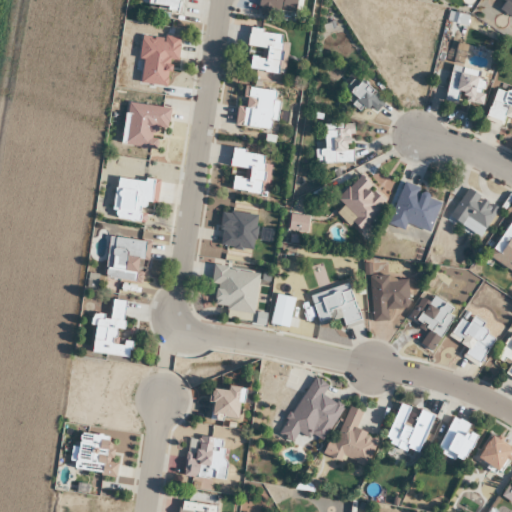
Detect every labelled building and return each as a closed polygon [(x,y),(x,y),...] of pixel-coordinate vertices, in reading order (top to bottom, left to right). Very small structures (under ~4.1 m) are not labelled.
[(176,15),(181,0),(145,0),(145,3),(176,15)] [(293,15),(295,0),(259,0),(258,10),(293,15)] [(511,0),(501,0),(504,1),(499,9),(511,17),(511,0)] [(281,35),(248,29),(245,47),(259,50),(258,56),(249,55),(247,70),(279,76),(284,45),(280,44),(281,35)] [(179,38),(142,35),(138,85),(166,87),(169,61),(177,62),(179,38)] [(481,105),(484,77),(447,73),(444,101),(481,105)] [(374,113),(383,103),(359,80),(343,98),(360,113),(367,106),(374,113)] [(504,118),(511,120),(511,92),(496,87),(483,120),(501,126),(504,118)] [(237,108),(235,127),(275,132),(279,92),(243,88),(241,108),(237,108)] [(166,130),(169,109),(126,103),(121,145),(156,150),(158,130),(166,130)] [(352,124),(322,125),(323,150),(314,150),(314,164),(353,163),(352,124)] [(229,167),(233,168),(231,191),(263,195),(267,155),(231,150),(229,167)] [(155,181),(117,176),(111,219),(149,224),(155,181)] [(336,213),(356,234),(386,205),(359,177),(335,199),(343,207),(336,213)] [(405,224),(428,233),(440,199),(401,185),(387,226),(403,231),(405,224)] [(451,213),(481,233),(497,209),(467,189),(451,213)] [(220,213),(218,248),(253,250),(255,215),(220,213)] [(307,217),(290,215),(288,230),(304,233),(307,217)] [(511,220),(510,219),(489,254),(511,267),(511,220)] [(109,238),(104,278),(134,282),(137,261),(146,262),(148,243),(109,238)] [(252,314),(257,272),(212,267),(210,285),(214,285),(211,309),(252,314)] [(406,277),(369,279),(371,322),(386,321),(385,309),(407,308),(406,277)] [(360,324),(348,289),(311,302),(318,325),(339,318),(343,330),(360,324)] [(128,357),(130,343),(115,341),(116,330),(121,330),(124,302),(111,301),(109,318),(94,317),(90,353),(128,357)] [(477,366),(494,339),(460,317),(447,337),(467,350),(463,357),(477,366)] [(511,379),(511,332),(494,357),(508,367),(503,374),(511,379)] [(327,434),(342,406),(322,396),(327,385),(312,377),(292,416),(327,434)] [(225,392),(213,389),(207,414),(235,421),(243,390),(226,386),(225,392)] [(432,416),(400,403),(379,452),(411,466),(432,416)] [(364,470),(377,439),(354,430),(361,413),(347,407),(328,456),(364,470)] [(461,463),(479,432),(453,417),(435,449),(461,463)] [(115,476),(116,463),(109,463),(112,438),(77,434),(73,470),(115,476)] [(220,481),(227,442),(196,436),(189,475),(220,481)] [(476,459),(499,474),(511,453),(511,451),(490,437),(476,459)] [(511,479),(503,492),(511,498),(511,479)] [(180,511),(214,511),(215,506),(182,502),(180,511)]
